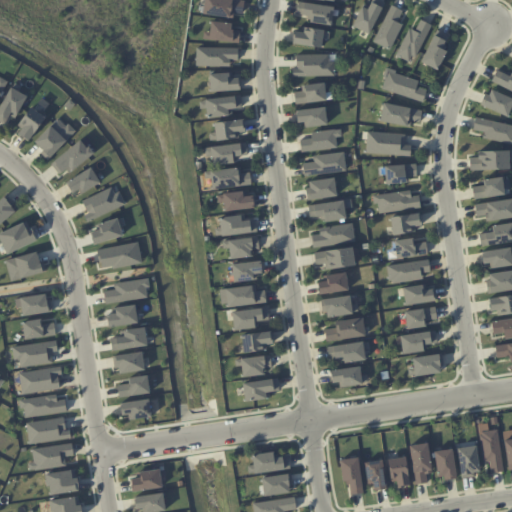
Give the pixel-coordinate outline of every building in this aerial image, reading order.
[(204,0),(244,0),(243,7),(242,13),(233,12),(232,19),(202,13),(204,0)] [(373,0),(376,0),(384,4),(369,35),(353,26),(362,8),(367,11),(371,3),(372,3),(373,0)] [(331,26),(326,25),(311,23),(312,17),(296,15),(298,1),(334,7),(333,13),(331,26)] [(392,6),(402,11),(396,22),(402,25),(389,50),(373,42),(391,6),(392,6)] [(423,20),(432,25),(416,57),(412,55),(409,61),(397,55),(410,28),(416,31),(422,19),(423,20)] [(211,21),(209,40),(238,43),(239,30),(232,29),(232,23),(211,21)] [(322,45),(321,48),(293,44),(294,33),(304,34),(305,28),(324,30),(323,34),(330,35),(329,41),(322,41),(322,45)] [(435,35),(446,40),(443,48),(448,51),(438,71),(421,61),(435,35)] [(196,47),(238,47),(238,60),(230,60),(230,66),(195,66),(196,47)] [(292,76),(335,76),(335,54),(298,54),(298,66),(292,66),(292,76)] [(511,91),(491,81),(497,69),(511,76),(511,73),(511,91)] [(417,82),(416,86),(426,89),(422,101),(382,88),(388,71),(418,81),(417,82)] [(203,74),(239,72),(241,90),(211,92),(210,85),(203,86),(203,74)] [(325,93),(326,101),(296,105),(295,94),(303,93),(303,86),(323,83),(325,93)] [(0,105),(11,87),(27,96),(15,118),(10,115),(4,124),(0,121),(0,105)] [(492,89),(511,97),(511,108),(508,117),(480,105),(485,92),(489,94),(492,89)] [(199,100),(240,95),(242,107),(228,109),(229,116),(207,118),(206,108),(200,109),(199,100)] [(422,112),(420,123),(411,121),(410,127),(380,121),(383,103),(410,108),(410,109),(422,112)] [(31,106),(46,118),(28,141),(18,133),(23,126),(19,122),(31,106)] [(296,110),(326,106),(328,125),(304,128),(304,122),(297,122),(296,110)] [(57,118),(65,126),(67,124),(75,131),(49,157),(34,142),(57,118)] [(214,122),(244,119),(246,138),(209,141),(209,132),(215,132),(214,122)] [(511,126),(511,145),(482,139),(482,136),(484,136),(484,132),(473,130),(476,119),(511,126)] [(312,132),(341,128),(342,136),(336,137),(337,148),(301,153),(300,139),(312,138),(312,132)] [(367,131),(405,134),(405,144),(412,145),(411,156),(365,153),(367,131)] [(51,163),(81,139),(87,147),(89,146),(94,153),(69,173),(65,169),(58,174),(51,163)] [(205,147),(246,142),(247,155),(234,156),(235,163),(213,166),(211,156),(205,157),(205,147)] [(511,159),(509,159),(509,170),(471,171),(471,160),(478,159),(478,152),(508,151),(509,152),(511,152),(511,159)] [(344,157),(346,171),(305,176),(303,164),(314,163),(313,158),(343,153),(344,157)] [(414,166),(415,166),(416,178),(409,179),(409,183),(405,183),(392,184),(386,185),(385,167),(403,166),(403,167),(414,166)] [(67,182),(91,167),(100,183),(81,194),(79,190),(73,193),(67,182)] [(204,172),(240,167),(240,173),(250,172),(251,184),(213,189),(211,177),(205,178),(204,172)] [(309,181),(335,177),(337,196),(307,200),(305,187),(310,187),(309,181)] [(502,178),(505,194),(487,196),(488,197),(476,199),(474,188),(485,186),(484,179),(502,177),(502,178)] [(83,200),(112,186),(114,193),(119,191),(125,204),(87,222),(84,214),(88,213),(83,200)] [(409,192),(410,196),(418,195),(420,206),(379,213),(378,202),(374,203),(373,195),(409,190),(409,192)] [(217,194),(244,191),(244,196),(253,195),(255,208),(225,211),(224,201),(217,201),(217,194)] [(0,200),(4,197),(15,212),(0,223),(0,200)] [(511,216),(487,220),(486,216),(477,217),(476,206),(488,204),(487,202),(511,198),(511,216)] [(346,219),(325,222),(324,217),(311,219),(309,208),(314,207),(314,206),(343,201),(346,219)] [(419,215),(420,221),(421,221),(421,225),(414,226),(415,232),(393,235),(391,217),(418,213),(419,215)] [(219,217),(241,215),(242,220),(255,219),(257,232),(215,237),(214,228),(220,227),(219,217)] [(98,224),(117,218),(122,236),(94,244),(91,232),(99,230),(98,224)] [(0,240),(0,234),(24,222),(27,229),(31,227),(37,240),(6,255),(0,240)] [(319,228),(352,223),(355,242),(313,248),(311,235),(320,234),(319,228)] [(511,241),(481,246),(480,236),(485,235),(485,234),(493,232),(492,226),(511,223),(511,241)] [(222,241),(257,236),(259,249),(251,250),(252,256),(230,258),(229,248),(223,248),(222,241)] [(413,240),(413,244),(426,243),(427,255),(397,259),(394,241),(413,238),(413,240)] [(96,250),(138,242),(142,263),(112,268),(111,265),(99,267),(96,250)] [(314,253),(353,247),(356,265),(325,270),(324,265),(315,266),(314,253)] [(482,251),(511,247),(511,265),(491,268),(490,263),(483,264),(482,251)] [(5,260),(37,251),(42,272),(10,281),(5,260)] [(428,259),(386,265),(389,284),(423,279),(422,273),(430,272),(428,259)] [(232,264),(261,260),(263,273),(255,274),(256,279),(234,282),(232,264)] [(490,273),(511,270),(511,289),(487,294),(486,280),(490,280),(490,273)] [(327,275),(346,272),(349,290),(319,295),(318,282),(327,281),(327,275)] [(104,291),(114,289),(113,283),(148,278),(149,287),(146,288),(147,298),(105,304),(104,291)] [(403,287),(424,284),(424,289),(433,288),(435,301),(406,306),(403,287)] [(220,289),(254,285),(255,291),(264,289),(266,302),(227,307),(227,303),(221,304),(220,289)] [(15,298),(46,294),(47,299),(50,299),(52,311),(23,316),(21,307),(16,308),(15,298)] [(489,298),(511,294),(511,314),(497,316),(496,311),(490,312),(489,298)] [(320,299),(351,295),(353,313),(327,317),(326,311),(322,312),(320,299)] [(107,314),(116,313),(115,307),(136,304),(138,323),(109,327),(107,314)] [(405,311),(435,306),(437,319),(427,320),(428,326),(407,329),(405,311)] [(233,311),(267,307),(269,320),(255,321),(256,327),(234,330),(233,311)] [(325,329),(336,327),(335,321),(364,317),(366,336),(326,342),(325,329)] [(491,321),(511,318),(511,338),(505,339),(504,333),(493,335),(491,321)] [(22,322),(40,319),(41,324),(53,322),(56,335),(25,340),(22,322)] [(110,338),(124,336),(123,330),(145,327),(148,346),(112,350),(110,338)] [(401,336),(436,330),(437,343),(424,345),(425,351),(403,354),(401,336)] [(241,335),(271,331),(273,344),(265,345),(266,350),(243,353),(241,335)] [(12,347),(56,340),(58,351),(51,352),(53,363),(20,368),(19,360),(13,361),(12,347)] [(327,346),(363,341),(363,342),(369,341),(370,349),(364,350),(366,359),(344,363),(344,361),(340,361),(339,358),(329,359),(327,346)] [(495,345),(511,342),(511,362),(511,355),(497,358),(495,345)] [(113,356),(143,351),(146,370),(120,374),(119,367),(114,368),(113,356)] [(234,359),(270,354),(272,367),(263,368),(264,375),(243,377),(242,365),(235,366),(234,359)] [(413,357),(439,354),(442,373),(415,376),(413,357)] [(18,373),(60,366),(61,374),(57,375),(60,389),(21,395),(18,373)] [(331,370),(360,366),(362,375),(367,374),(368,382),(363,383),(363,384),(340,387),(339,382),(332,383),(331,370)] [(117,385),(129,383),(128,378),(148,375),(150,393),(119,398),(117,385)] [(278,377),(280,390),(266,392),(267,398),(245,401),(243,382),(278,377)] [(19,400),(56,394),(57,400),(64,399),(66,411),(25,417),(24,408),(20,408),(19,400)] [(120,403),(149,399),(152,417),(129,420),(128,414),(121,415),(120,403)] [(26,423),(63,417),(65,429),(69,429),(71,438),(29,444),(26,423)] [(479,432),(497,429),(503,471),(491,473),(489,460),(483,461),(479,432)] [(31,449),(71,443),(74,455),(64,457),(65,465),(28,472),(27,464),(33,463),(31,449)] [(409,446),(428,443),(433,472),(426,473),(427,482),(414,484),(409,446)] [(458,448),(477,445),(481,471),(474,472),(475,476),(462,478),(458,448)] [(435,451),(453,448),(457,478),(445,480),(445,476),(439,477),(435,451)] [(252,455),(274,451),(275,457),(288,455),(290,468),(248,475),(247,465),(253,464),(252,455)] [(388,459),(406,456),(411,485),(397,487),(395,479),(391,480),(388,459)] [(340,460),(359,457),(364,493),(351,495),(349,484),(343,485),(340,460)] [(365,462),(383,460),(387,489),(373,490),(373,484),(368,484),(365,462)] [(131,478),(140,477),(140,472),(160,469),(162,487),(133,492),(131,478)] [(45,474),(71,470),(72,478),(78,477),(80,492),(48,496),(45,474)] [(262,477),(289,473),(291,492),(264,496),(262,477)] [(134,496),(163,492),(166,510),(154,511),(142,511),(142,508),(136,509),(134,496)] [(50,511),(49,500),(75,496),(76,505),(81,504),(82,511),(50,511)] [(253,511),(253,503),(294,496),(296,509),(285,511),(253,511)]
